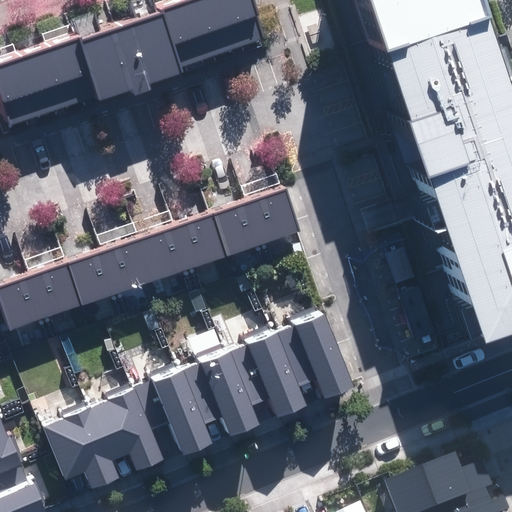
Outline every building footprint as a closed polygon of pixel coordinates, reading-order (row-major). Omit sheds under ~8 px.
[(140,0),(0,46),(0,99),(5,116),(254,33),(243,0),(140,0)] [(338,0),(332,0),(320,4),(329,31),(347,25),(338,0)] [(511,150),(459,0),(353,0),(457,297),(511,277),(511,150)] [(290,60),(286,49),(197,84),(203,100),(281,70),(279,65),(290,60)] [(271,98),(229,113),(235,131),(277,115),(271,98)] [(235,132),(215,140),(229,176),(248,169),(235,132)] [(272,182),(0,273),(0,339),(265,250),(261,241),(289,231),(272,182)] [(160,211),(155,194),(120,205),(125,222),(160,211)] [(92,489),(120,478),(113,461),(130,453),(138,471),(165,460),(152,429),(170,422),(183,455),(213,443),(205,423),(224,416),(232,436),(259,425),(251,406),(269,399),(277,418),(307,405),(299,386),(317,379),(325,399),(354,387),(324,314),(43,428),(65,481),(85,473),(92,489)] [(0,511),(16,511),(39,503),(27,475),(23,476),(4,431),(0,432),(0,511)] [(498,511),(509,507),(504,495),(492,500),(486,486),(492,484),(482,460),(475,462),(474,459),(461,464),(456,452),(384,481),(397,511),(498,511)] [(366,511),(361,500),(334,511),(366,511)]
